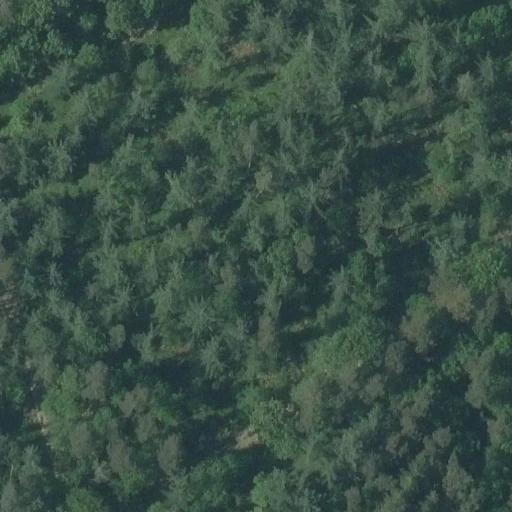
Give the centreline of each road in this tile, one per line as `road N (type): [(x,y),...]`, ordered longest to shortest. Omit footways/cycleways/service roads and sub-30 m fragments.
road 1 (track): [(134,511),(511,240)]
road 2 (track): [(61,511),(0,293)]
